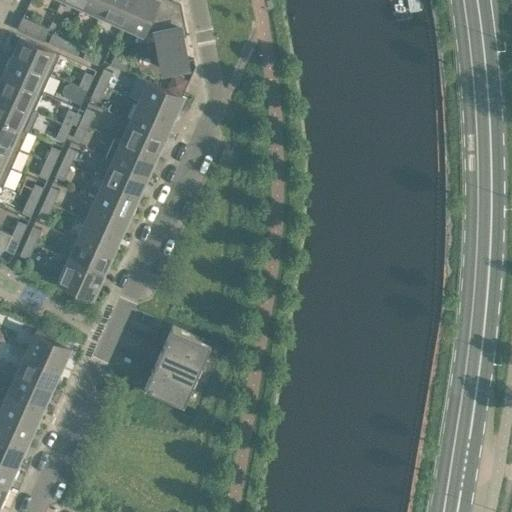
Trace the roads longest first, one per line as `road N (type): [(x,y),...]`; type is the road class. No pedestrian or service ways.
road 1 (residential): [(36,511),(218,104),(196,0)]
road 2 (secondary): [(458,511),(481,344),(490,185),(477,0)]
